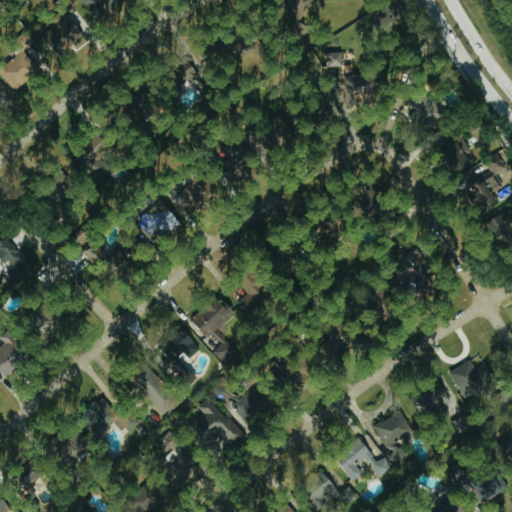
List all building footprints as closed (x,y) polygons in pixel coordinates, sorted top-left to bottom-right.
[(83,0),(94,21),(124,5),(121,0),(83,0)] [(287,0),(285,7),(301,15),(308,0),(315,0),(319,2),(320,0),(287,0)] [(85,35),(66,15),(40,38),(59,59),(85,35)] [(0,62),(0,75),(16,91),(38,68),(21,51),(6,67),(1,61),(0,62)] [(198,76),(190,60),(174,67),(182,84),(198,76)] [(376,74),(344,75),(345,101),(377,100),(376,74)] [(207,95),(216,86),(207,77),(197,86),(207,95)] [(446,111),(416,90),(407,103),(415,108),(411,114),(432,130),(446,111)] [(297,133),(279,113),(254,135),(268,151),(276,144),(280,148),(297,133)] [(102,155),(113,143),(97,128),(72,154),(92,173),(106,158),(102,155)] [(466,162),(455,128),(437,134),(449,168),(466,162)] [(233,137),(220,151),(243,173),(256,159),(233,137)] [(501,187),(485,165),(478,170),(482,175),(463,188),(482,214),(499,202),(492,193),(501,187)] [(188,210),(216,193),(200,168),(189,176),(191,180),(175,191),(188,210)] [(78,189),(66,176),(47,194),(59,207),(78,189)] [(157,244),(182,224),(161,200),(137,220),(157,244)] [(0,258),(9,268),(22,255),(5,238),(1,241),(0,240),(0,258)] [(82,253),(99,268),(110,256),(93,241),(82,253)] [(127,274),(138,262),(122,247),(111,259),(127,274)] [(424,294),(438,286),(415,249),(402,257),(424,294)] [(247,294),(237,300),(244,311),(269,295),(256,275),(241,285),(247,294)] [(191,321),(208,337),(211,334),(221,343),(212,353),(223,363),(235,349),(216,331),(233,312),(215,295),(191,321)] [(356,345),(339,317),(326,325),(343,353),(356,345)] [(31,360),(12,329),(0,335),(0,337),(4,344),(0,346),(0,371),(3,377),(31,360)] [(167,362),(196,348),(186,329),(158,343),(167,362)] [(279,366),(285,376),(295,370),(288,360),(279,366)] [(449,372),(465,399),(497,380),(486,363),(476,369),(470,360),(449,372)] [(161,414),(178,400),(149,367),(132,382),(161,414)] [(245,421),(272,398),(258,382),(231,405),(245,421)] [(411,399),(422,418),(451,403),(440,383),(411,399)] [(123,420),(101,397),(79,417),(97,437),(117,418),(129,432),(139,423),(131,413),(123,420)] [(190,428),(209,448),(220,437),(230,448),(243,435),(208,397),(196,408),(203,416),(190,428)] [(384,447),(412,434),(401,411),(373,425),(384,447)] [(456,434),(471,428),(466,415),(451,421),(456,434)] [(511,436),(499,438),(502,466),(511,464),(511,436)] [(374,462),(365,442),(337,454),(349,481),(361,476),(356,463),(368,458),(376,477),(391,471),(385,458),(374,462)] [(400,465),(406,452),(393,447),(387,460),(400,465)] [(181,487),(199,467),(181,451),(163,471),(181,487)] [(20,476),(36,493),(50,480),(34,463),(20,476)] [(507,489),(493,464),(466,479),(458,465),(446,472),(455,488),(469,481),(481,503),(507,489)] [(155,511),(170,497),(152,480),(130,503),(139,511),(155,511)] [(336,497),(345,507),(356,496),(347,486),(336,497)] [(0,511),(12,511),(15,510),(0,495),(0,511)] [(467,511),(459,497),(438,510),(439,511),(467,511)]
